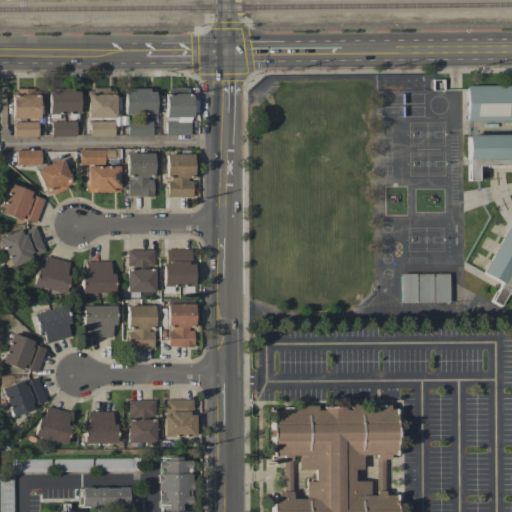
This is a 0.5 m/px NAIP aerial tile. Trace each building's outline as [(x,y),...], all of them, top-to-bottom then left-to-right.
[(511,84),(466,85),(466,121),(511,120),(511,84)] [(166,135),(191,134),(190,87),(165,87),(166,135)] [(115,118),(115,88),(87,88),(86,117),(115,118)] [(155,113),(154,88),(124,89),(124,114),(155,113)] [(38,117),(38,89),(12,89),(12,118),(38,117)] [(48,113),(78,114),(79,89),(48,89),(48,113)] [(89,136),(114,135),(113,120),(89,121),(89,136)] [(152,134),(151,120),(127,121),(127,135),(152,134)] [(37,122),(13,121),(13,136),(37,136),(37,122)] [(75,121),(51,121),(51,136),(76,135),(75,121)] [(511,297),(511,133),(466,135),(467,180),(477,180),(476,165),(511,164),(511,279),(505,293),(511,297)] [(79,164),(103,164),(103,158),(119,158),(119,148),(79,149),(79,164)] [(15,164),(40,165),(40,150),(15,149),(15,164)] [(127,152),(126,195),(152,196),(152,178),(153,178),(153,153),(127,152)] [(192,154),(166,153),(165,196),(192,196),(192,180),(191,180),(192,154)] [(35,169),(46,195),(73,184),(62,158),(35,169)] [(119,191),(119,165),(86,165),(87,192),(119,191)] [(0,211),(34,224),(44,197),(9,184),(0,209),(0,211)] [(481,273),(503,284),(511,265),(511,217),(510,216),(481,273)] [(45,252),(34,224),(0,237),(0,239),(11,266),(45,252)] [(164,287),(193,286),(192,248),(163,249),(164,287)] [(127,266),(153,265),(153,249),(126,249),(127,266)] [(69,262),(45,255),(41,267),(37,266),(32,285),(64,293),(69,275),(65,274),(69,262)] [(81,292),(114,292),(114,272),(110,272),(110,260),(85,261),(85,274),(81,274),(81,292)] [(125,269),(126,292),(154,291),(153,268),(125,269)] [(192,347),(193,328),(194,304),(166,303),(166,328),(167,328),(167,346),(192,347)] [(115,305),(82,305),(83,337),(111,336),(111,327),(115,327),(115,305)] [(153,305),(127,305),(126,347),(153,347),(153,305)] [(71,336),(65,306),(34,312),(39,336),(44,335),(45,342),(71,336)] [(36,374),(46,346),(11,334),(1,361),(36,374)] [(11,415),(46,403),(36,375),(1,388),(11,415)] [(127,400),(128,418),(154,417),(154,399),(127,400)] [(195,436),(194,414),(192,414),(192,399),(163,399),(164,436),(195,436)] [(35,436),(65,444),(70,425),(66,424),(70,412),(43,405),(35,436)] [(265,511),(264,407),(394,405),(395,511),(265,511)] [(115,443),(115,423),(112,422),(112,411),(87,411),(87,424),(83,424),(83,442),(115,443)] [(127,442),(155,441),(154,419),(126,420),(127,442)] [(157,511),(190,511),(190,510),(182,510),(182,504),(191,504),(190,460),(182,460),(182,457),(157,458),(157,511)] [(50,458),(11,459),(12,473),(50,472),(50,458)] [(94,458),(94,471),(136,471),(136,458),(94,458)] [(0,511),(13,511),(13,477),(0,476),(0,511)] [(127,487),(81,488),(81,507),(128,506),(127,487)]
